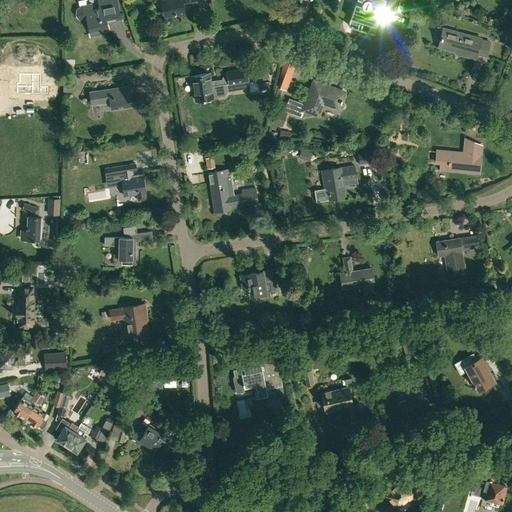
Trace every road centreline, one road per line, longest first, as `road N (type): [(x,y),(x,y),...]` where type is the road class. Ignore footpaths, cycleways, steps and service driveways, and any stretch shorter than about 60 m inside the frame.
road 1 (residential): [(186,253),(159,56),(250,32),(295,43)]
road 2 (residential): [(186,253),(482,203),(511,189)]
road 3 (residential): [(211,486),(369,460),(511,419)]
road 4 (residential): [(211,486),(186,253)]
road 5 (residential): [(511,123),(295,43)]
